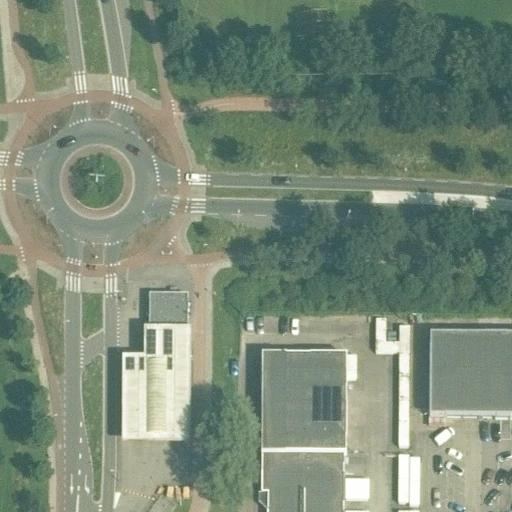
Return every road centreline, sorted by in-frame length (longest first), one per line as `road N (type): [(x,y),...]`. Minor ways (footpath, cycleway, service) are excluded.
road 1 (tertiary): [(145,204),(511,227)]
road 2 (tertiary): [(511,197),(147,177)]
road 3 (tertiary): [(76,235),(73,511)]
road 4 (tertiary): [(108,511),(113,236)]
road 5 (residential): [(124,143),(106,0)]
road 6 (residential): [(68,0),(81,83),(73,140)]
